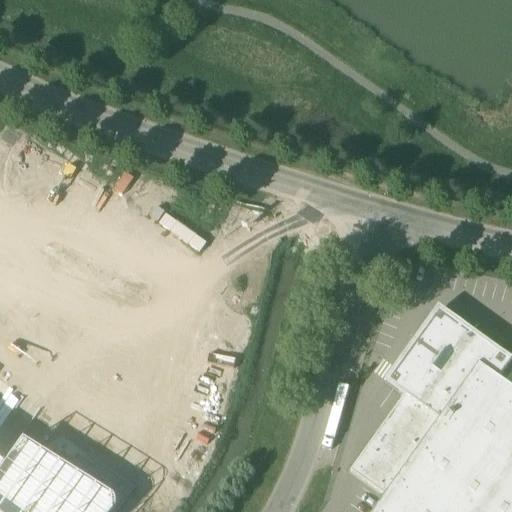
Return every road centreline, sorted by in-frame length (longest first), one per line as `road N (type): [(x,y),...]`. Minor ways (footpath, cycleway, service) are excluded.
road 1 (unclassified): [(0,81),(67,114),(378,222)]
road 2 (unclassified): [(282,511),(378,222)]
road 3 (unclassified): [(378,222),(511,248)]
